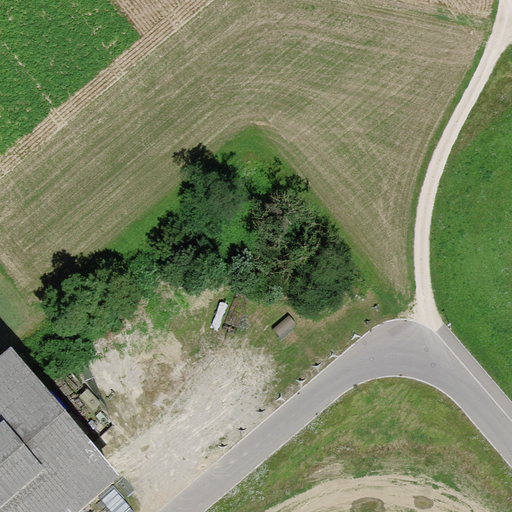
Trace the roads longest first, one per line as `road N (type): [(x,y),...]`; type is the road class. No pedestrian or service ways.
road 1 (unclassified): [(511,440),(424,349),(381,349),(347,368),(180,511)]
road 2 (track): [(503,0),(502,24),(431,163),(422,200),(416,248),(424,349)]
